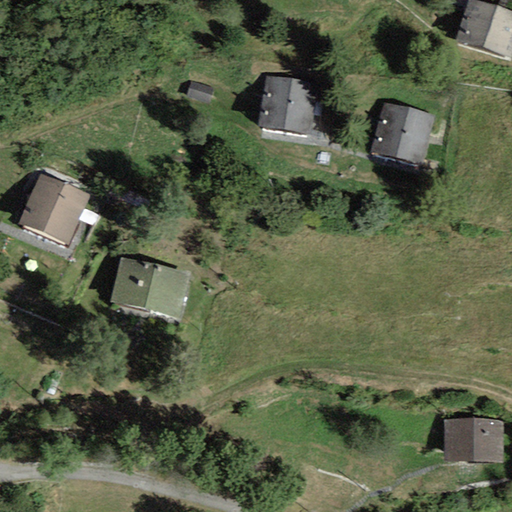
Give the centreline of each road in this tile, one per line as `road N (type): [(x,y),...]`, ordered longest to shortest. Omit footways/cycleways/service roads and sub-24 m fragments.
road 1 (track): [(0,443),(87,431),(137,436),(279,365),(447,376),(511,390)]
road 2 (unclassified): [(248,511),(146,480),(0,461)]
